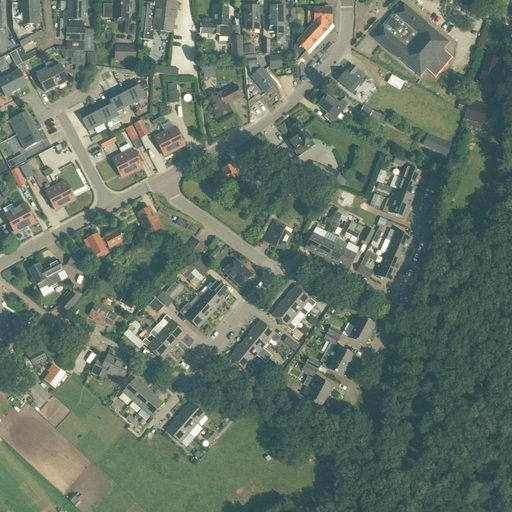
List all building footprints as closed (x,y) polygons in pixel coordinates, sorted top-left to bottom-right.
[(67,21),(66,28),(84,29),(84,21),(85,21),(85,2),(84,2),(84,1),(70,0),(70,2),(69,2),(69,12),(65,12),(65,21),(67,21)] [(103,19),(113,19),(122,19),(122,25),(121,25),(121,33),(127,33),(128,1),(120,1),(119,0),(116,0),(116,1),(114,1),(114,6),(103,5),(103,19)] [(155,4),(147,3),(143,40),(153,41),(154,31),(172,33),(174,18),(175,18),(177,3),(155,0),(155,4)] [(34,3),(34,1),(11,2),(12,24),(10,26),(21,47),(43,35),(39,28),(38,28),(36,26),(39,26),(37,2),(34,3)] [(394,15),(395,15),(394,16),(392,14),(382,26),(384,28),(383,28),(374,39),(420,77),(426,70),(436,78),(452,58),(443,50),(449,43),(403,4),(394,15)] [(259,30),(259,7),(244,7),(245,16),(246,16),(246,30),(259,30)] [(276,33),(276,7),(267,7),(268,33),(276,33)] [(287,26),(285,26),(285,7),(276,7),(276,33),(276,43),(285,43),(285,35),(287,35),(287,26)] [(238,37),(232,37),(231,27),(227,27),(228,9),(226,9),(225,8),(222,8),(220,9),(215,9),(215,18),(213,18),(213,25),(201,25),(200,34),(212,34),(213,35),(219,35),(219,37),(228,37),(228,44),(231,44),(232,63),(244,63),(243,60),(243,56),(243,47),(242,36),(238,37)] [(307,24),(313,24),(296,44),(306,53),(327,29),(327,25),(331,25),(331,24),(333,24),(333,10),(331,10),(331,9),(330,9),(330,8),(325,8),(325,9),(307,8),(307,24)] [(301,22),(301,9),(291,9),(291,22),(301,22)] [(84,29),(66,28),(66,41),(67,41),(66,48),(56,48),(56,51),(60,51),(66,51),(73,51),(83,51),(94,51),(94,30),(84,29)] [(28,60),(26,56),(21,47),(15,50),(22,63),(28,60)] [(134,61),(134,47),(114,47),(113,60),(134,61)] [(22,63),(15,50),(9,54),(16,67),(17,67),(21,64),(22,63)] [(67,58),(73,58),(73,63),(83,63),(83,51),(73,51),(66,51),(60,51),(64,59),(67,58)] [(281,56),(269,56),(270,69),(282,68),(281,56)] [(502,67),(503,67),(504,62),(499,61),(499,60),(487,56),(483,67),(481,66),(477,82),(493,87),(495,82),(496,76),(500,77),(502,70),(501,69),(502,67)] [(9,69),(6,63),(3,57),(0,58),(0,61),(5,71),(9,69)] [(248,66),(252,76),(252,77),(259,86),(265,93),(275,85),(262,69),(260,70),(256,66),(256,59),(244,60),(244,66),(248,66)] [(45,65),(48,71),(57,87),(59,86),(59,87),(65,84),(65,83),(68,81),(60,65),(54,68),(52,64),(49,63),(45,65)] [(21,64),(17,67),(22,76),(26,73),(21,64)] [(154,66),(153,73),(177,76),(178,69),(154,66)] [(346,72),(338,82),(349,91),(350,91),(353,93),(360,85),(361,86),(367,79),(358,71),(352,66),(346,72)] [(19,71),(8,77),(16,91),(26,85),(19,71)] [(57,87),(48,71),(37,77),(45,93),(49,91),(49,92),(55,89),(55,88),(57,87)] [(108,73),(102,77),(104,82),(111,79),(108,73)] [(391,76),(387,84),(398,90),(403,83),(391,76)] [(16,91),(8,77),(0,81),(0,88),(5,97),(16,91)] [(126,86),(121,89),(122,91),(130,105),(145,98),(137,83),(127,88),(126,86)] [(231,111),(228,104),(231,103),(242,98),(236,86),(222,93),(206,100),(210,107),(211,106),(218,118),(231,111)] [(111,94),(106,96),(110,102),(109,102),(117,117),(118,117),(116,113),(130,105),(122,91),(112,96),(111,94)] [(178,91),(177,91),(168,92),(169,104),(179,103),(178,91)] [(324,118),(325,119),(331,124),(335,120),(344,109),(344,108),(347,105),(342,101),(339,104),(327,94),(318,105),(328,113),(324,118)] [(461,100),(458,110),(465,112),(463,119),(482,125),(487,108),(468,102),(461,100)] [(98,105),(94,107),(95,110),(103,125),(117,117),(109,102),(99,107),(98,105)] [(373,112),(364,107),(361,112),(370,117),(373,112)] [(84,113),(79,115),(89,132),(103,125),(95,110),(85,115),(84,113)] [(26,112),(9,121),(17,135),(31,127),(26,117),(28,116),(26,112)] [(141,120),(134,124),(141,138),(148,134),(141,120)] [(302,147),(312,140),(300,122),(290,130),(294,136),(286,141),(293,152),(301,146),(302,147)] [(31,127),(17,135),(24,150),(39,142),(34,132),(36,131),(34,126),(31,127)] [(131,126),(125,129),(132,141),(137,138),(131,126)] [(174,128),(164,133),(174,152),(184,146),(180,138),(174,128)] [(106,131),(100,135),(103,140),(109,137),(106,131)] [(164,133),(154,138),(160,149),(164,157),(174,152),(164,133)] [(451,145),(427,134),(423,145),(446,156),(451,145)] [(113,135),(99,142),(103,148),(116,142),(113,135)] [(112,151),(126,146),(124,140),(110,145),(112,151)] [(132,150),(122,155),(132,174),(142,168),(132,150)] [(122,179),(132,174),(122,155),(112,160),(122,179)] [(405,160),(396,157),(393,163),(402,167),(405,160)] [(0,162),(0,173),(8,169),(4,161),(0,162)] [(339,173),(312,162),(308,175),(334,185),(339,173)] [(222,172),(212,178),(216,187),(227,182),(228,184),(229,184),(231,189),(243,183),(240,178),(234,165),(229,167),(227,167),(224,168),(223,170),(222,171),(222,172)] [(28,166),(22,168),(29,188),(35,186),(28,166)] [(10,171),(19,188),(26,184),(17,167),(10,171)] [(402,179),(418,185),(422,174),(406,167),(402,179)] [(402,179),(397,190),(414,196),(418,185),(402,179)] [(65,182),(55,188),(65,206),(75,201),(65,182)] [(271,183),(268,189),(264,197),(272,201),(280,187),(271,183)] [(376,189),(383,191),(385,185),(379,183),(376,189)] [(287,187),(284,195),(290,197),(294,190),(287,187)] [(55,188),(45,193),(55,211),(65,206),(55,188)] [(414,196),(397,190),(393,201),(409,208),(414,196)] [(383,197),(379,196),(374,194),(369,206),(378,210),(383,197)] [(324,218),(330,204),(322,201),(316,215),(324,218)] [(409,208),(393,201),(388,213),(405,219),(409,208)] [(292,212),(294,206),(286,203),(284,209),(292,212)] [(25,205),(15,210),(25,229),(35,223),(25,205)] [(138,214),(146,228),(149,236),(162,229),(158,222),(155,214),(153,215),(149,208),(138,214)] [(15,234),(25,229),(15,210),(5,215),(15,234)] [(275,221),(268,234),(274,237),(270,244),(284,251),(286,246),(287,246),(287,245),(292,235),(283,231),(285,226),(275,221)] [(374,231),(368,228),(362,241),(368,244),(374,231)] [(87,241),(84,242),(88,249),(90,248),(94,256),(95,256),(96,259),(108,253),(106,250),(104,247),(108,245),(110,248),(125,240),(120,231),(105,239),(105,240),(102,242),(98,235),(86,241),(87,241)] [(396,231),(391,242),(407,250),(412,238),(396,231)] [(313,233),(305,249),(316,254),(324,239),(313,233)] [(205,247),(195,239),(185,252),(195,260),(205,247)] [(324,239),(316,254),(327,260),(334,244),(324,239)] [(334,244),(327,260),(337,265),(345,250),(348,245),(337,240),(334,244)] [(386,254),(402,261),(407,250),(391,242),(386,254)] [(59,247),(57,253),(64,257),(67,251),(59,247)] [(345,250),(337,265),(348,271),(356,255),(345,250)] [(376,256),(371,254),(367,251),(364,257),(373,261),(376,256)] [(209,252),(202,259),(207,264),(214,257),(209,252)] [(65,265),(78,272),(85,261),(71,254),(65,265)] [(386,254),(381,265),(397,272),(402,261),(386,254)] [(364,257),(357,272),(369,278),(372,272),(371,271),(364,268),(368,259),(364,257)] [(192,266),(187,270),(191,274),(195,269),(202,276),(210,268),(201,259),(193,267),(192,266)] [(58,260),(42,269),(47,279),(56,284),(61,281),(58,274),(63,271),(58,260)] [(244,268),(236,261),(225,273),(241,287),(251,276),(243,269),(244,268)] [(40,265),(29,271),(33,278),(31,279),(30,281),(32,284),(34,285),(35,284),(36,285),(37,285),(40,290),(48,286),(49,288),(51,287),(56,284),(47,279),(42,269),(40,265)] [(397,272),(381,265),(376,276),(392,283),(397,272)] [(91,267),(86,274),(93,278),(97,270),(91,267)] [(119,276),(119,275),(111,269),(107,275),(115,280),(116,279),(120,281),(122,278),(119,276)] [(200,282),(191,274),(187,270),(183,275),(190,281),(189,282),(195,288),(200,282)] [(209,290),(222,302),(230,293),(217,281),(212,286),(209,290)] [(296,287),(288,296),(302,308),(307,303),(312,307),(316,303),(296,287)] [(201,299),(214,311),(222,302),(209,290),(201,299)] [(71,291),(59,305),(68,313),(80,300),(71,291)] [(167,308),(173,301),(162,291),(156,298),(167,308)] [(139,299),(128,292),(122,301),(133,309),(139,299)] [(321,293),(318,299),(330,307),(333,301),(321,293)] [(288,296),(280,306),(294,318),(299,312),(305,317),(308,313),(302,308),(288,296)] [(149,306),(158,314),(164,307),(155,299),(149,306)] [(193,308),(206,320),(214,311),(201,299),(193,308)] [(89,318),(110,329),(118,314),(96,303),(89,318)] [(348,303),(344,309),(345,309),(356,315),(356,316),(360,309),(348,303)] [(180,313),(185,317),(198,329),(206,320),(193,308),(188,304),(180,313)] [(294,318),(280,306),(272,315),(292,332),(295,328),(290,323),(294,318)] [(29,313),(11,322),(17,334),(20,340),(38,331),(35,325),(29,313)] [(163,330),(177,342),(186,333),(166,316),(163,319),(168,324),(163,330)] [(360,317),(354,327),(370,336),(375,325),(376,325),(360,316),(360,317)] [(309,324),(314,328),(319,322),(314,318),(309,324)] [(261,321),(253,331),(267,343),(272,337),(277,342),(281,338),(261,321)] [(0,346),(9,342),(6,334),(0,322),(0,346)] [(301,333),(305,336),(309,331),(305,327),(301,333)] [(327,334),(339,340),(342,334),(330,328),(330,327),(327,334)] [(370,336),(354,327),(349,338),(348,338),(364,347),(364,346),(370,336)] [(177,342),(163,330),(159,335),(153,330),(150,334),(155,339),(169,351),(177,342)] [(267,343),(253,331),(245,340),(269,360),(272,356),(262,348),(267,343)] [(339,348),(335,347),(339,340),(327,334),(323,340),(324,340),(330,343),(325,354),(349,367),(354,356),(355,356),(339,347),(339,348)] [(120,340),(130,350),(135,345),(124,336),(120,340)] [(299,346),(288,337),(284,342),(295,352),(299,346)] [(169,351),(155,339),(151,344),(145,339),(142,343),(161,360),(169,351)] [(245,340),(237,349),(252,361),(256,356),(266,364),(269,360),(245,340)] [(27,357),(32,367),(47,360),(41,350),(35,353),(31,346),(25,350),(28,357),(27,357)] [(252,361),(237,349),(229,359),(249,375),(253,371),(247,367),(252,361)] [(72,360),(78,365),(85,356),(79,351),(72,360)] [(322,366),(327,369),(343,378),(343,377),(349,367),(325,354),(320,362),(323,364),(322,366)] [(97,361),(91,374),(100,378),(103,371),(121,380),(125,370),(126,368),(128,364),(119,360),(118,361),(108,356),(104,364),(97,361)] [(309,358),(305,364),(317,371),(321,365),(320,365),(309,359),(309,358)] [(0,365),(0,371),(10,383),(19,376),(6,360),(0,365)] [(314,378),(317,371),(305,364),(302,371),(314,377),(314,378)] [(51,372),(45,380),(55,388),(65,375),(58,369),(53,366),(50,370),(51,372)] [(268,384),(255,377),(252,382),(265,389),(268,384)] [(307,377),(303,385),(306,386),(327,398),(333,387),(317,379),(316,382),(310,379),(307,377)] [(127,407),(132,401),(144,387),(135,379),(122,393),(123,393),(118,399),(127,407)] [(23,394),(30,388),(25,384),(19,389),(23,394)] [(321,408),(327,398),(306,386),(302,394),(308,397),(306,400),(321,409),(322,408),(321,408)] [(141,409),(154,395),(144,387),(132,401),(141,409)] [(291,391),(287,397),(288,398),(288,397),(299,404),(300,404),(303,398),(303,397),(303,398),(291,391)] [(154,395),(141,409),(151,418),(163,404),(154,395)] [(183,412),(197,424),(205,415),(191,402),(183,412)] [(174,421),(188,434),(193,438),(202,429),(197,424),(183,412),(174,421)] [(180,443),(188,434),(174,421),(166,431),(180,443)] [(75,494),(69,496),(73,504),(79,502),(75,494)]
